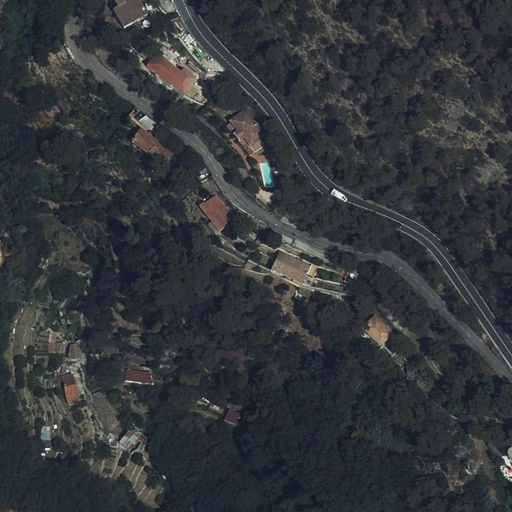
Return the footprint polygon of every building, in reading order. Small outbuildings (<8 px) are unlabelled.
[(99,0),(104,7),(102,8),(113,26),(136,10),(129,0),(99,0)] [(159,15),(168,29),(174,25),(176,23),(167,10),(159,15)] [(146,49),(143,52),(149,57),(152,54),(146,49)] [(149,57),(143,52),(134,64),(158,84),(159,81),(161,79),(173,88),(186,74),(174,64),(170,69),(168,71),(160,65),(162,62),(152,54),(149,57)] [(170,69),(162,62),(160,65),(168,71),(170,69)] [(161,79),(159,81),(171,91),(173,88),(161,79)] [(224,120),(226,121),(248,150),(258,142),(254,136),(259,132),(239,108),(224,120)] [(152,120),(143,113),(134,119),(137,121),(146,127),(147,126),(152,120)] [(248,150),(226,121),(222,125),(245,153),(248,150)] [(137,127),(129,138),(147,151),(149,149),(156,154),(159,151),(166,156),(170,151),(163,146),(137,127)] [(147,151),(129,138),(126,141),(159,164),(166,156),(159,151),(156,154),(149,149),(147,151)] [(268,154),(258,142),(248,150),(255,158),(256,160),(263,159),(263,157),(268,154)] [(197,159),(196,157),(186,164),(195,178),(205,171),(197,159)] [(208,200),(204,195),(196,202),(202,208),(201,209),(207,217),(209,216),(215,223),(227,213),(212,196),(208,200)] [(273,248),(263,267),(294,282),(298,273),(305,276),(309,267),(273,248)] [(345,280),(355,285),(361,276),(349,270),(345,278),(345,280)] [(373,295),(364,300),(375,312),(381,308),(373,295)] [(370,340),(379,350),(389,340),(379,330),(381,328),(365,311),(353,321),(351,319),(344,327),(363,346),(370,340)] [(75,351),(76,350),(70,341),(63,340),(63,351),(75,351)] [(141,363),(130,359),(127,366),(135,369),(135,368),(138,369),(141,363)] [(145,372),(148,365),(141,363),(138,369),(145,372)] [(64,368),(56,371),(62,390),(70,388),(64,368)] [(229,409),(224,421),(236,426),(241,414),(229,409)] [(123,445),(130,437),(127,435),(122,427),(113,437),(123,445)] [(511,443),(509,439),(498,445),(498,447),(498,450),(501,453),(503,454),(505,455),(511,465),(511,470),(511,471),(511,443)]
